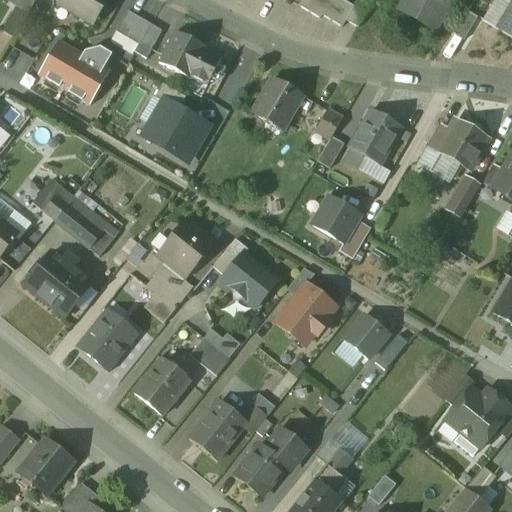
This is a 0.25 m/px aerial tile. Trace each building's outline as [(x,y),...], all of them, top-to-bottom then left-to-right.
[(35,6),(25,0),(22,0),(17,9),(29,16),(35,6)] [(111,0),(62,0),(58,7),(94,28),(111,0)] [(304,0),(299,9),(321,22),(323,18),(343,30),(347,24),(355,10),(338,0),(304,0)] [(455,0),(406,0),(399,13),(435,35),(455,0)] [(372,9),(360,1),(355,10),(347,24),(359,31),(372,9)] [(29,16),(17,9),(3,34),(15,41),(29,16)] [(511,10),(498,33),(511,41),(511,10)] [(478,21),(466,13),(453,36),(465,44),(478,21)] [(151,28),(129,14),(116,35),(139,48),(151,28)] [(151,28),(139,48),(135,55),(147,62),(162,34),(151,28)] [(207,52),(176,35),(160,66),(191,83),(192,81),(208,89),(222,61),(206,53),(207,52)] [(58,44),(38,79),(90,110),(110,75),(104,72),(111,59),(100,52),(84,55),(83,59),(58,44)] [(21,74),(30,58),(21,53),(11,68),(21,74)] [(274,82),(253,117),(283,134),(294,117),(304,100),(304,99),(274,82)] [(155,101),(163,107),(165,103),(179,111),(185,101),(163,88),(155,101)] [(314,106),(304,100),(294,117),(304,123),(314,106)] [(163,107),(143,141),(186,166),(209,129),(179,111),(165,103),(163,107)] [(343,122),(328,113),(316,134),(331,143),(332,141),(343,122)] [(402,131),(371,113),(363,128),(364,128),(351,151),(350,151),(350,152),(365,161),(380,169),(380,168),(401,131),(402,132),(402,131)] [(456,124),(449,137),(441,132),(432,148),(439,153),(438,155),(470,173),(488,143),(456,124)] [(344,148),(332,141),(331,143),(318,165),(330,172),(344,148)] [(365,161),(350,152),(344,162),(359,171),(365,161)] [(511,156),(502,173),(500,172),(490,190),(511,203),(511,156)] [(466,181),(447,212),(462,220),(480,189),(466,181)] [(62,191),(52,183),(47,190),(57,198),(62,191)] [(47,190),(34,206),(44,214),(57,198),(47,190)] [(57,198),(44,214),(56,223),(74,200),(62,191),(57,198)] [(108,228),(74,200),(56,223),(90,251),(108,228)] [(360,219),(329,200),(313,229),(344,247),(358,224),(360,219)] [(32,227),(16,214),(6,227),(19,237),(17,240),(20,243),(32,227)] [(6,227),(0,221),(0,261),(12,246),(13,246),(15,244),(14,244),(17,240),(19,237),(6,227)] [(187,223),(159,257),(187,280),(215,246),(187,223)] [(371,232),(358,224),(344,247),(340,254),(353,262),(371,232)] [(90,251),(90,252),(100,260),(119,237),(108,228),(90,251)] [(236,242),(213,270),(225,279),(244,256),(245,257),(249,252),(236,242)] [(68,256),(62,263),(52,255),(25,288),(66,321),(92,288),(73,272),(79,265),(68,256)] [(245,257),(244,256),(225,279),(235,287),(231,292),(255,312),(278,284),(245,257)] [(190,295),(161,272),(147,290),(156,297),(156,296),(176,312),(190,295)] [(511,285),(494,316),(511,326),(511,285)] [(307,288),(277,325),(302,345),(312,333),(318,338),(328,325),(326,323),(336,310),(307,288)] [(176,312),(156,296),(156,297),(145,310),(165,327),(176,312)] [(108,312),(77,350),(109,375),(139,337),(108,312)] [(389,337),(365,318),(345,343),(369,363),(389,337)] [(398,338),(376,366),(385,373),(408,345),(398,338)] [(231,363),(204,341),(190,358),(217,380),(223,373),(231,363)] [(245,366),(235,358),(231,363),(223,373),(233,381),(245,366)] [(163,362),(135,396),(163,419),(191,385),(163,362)] [(464,380),(446,403),(455,410),(471,390),(473,387),(464,380)] [(489,404),(471,390),(455,410),(445,423),(461,437),(455,444),(473,459),(480,452),(481,452),(496,433),(511,413),(511,411),(495,397),(489,404)] [(220,404),(190,441),(218,463),(243,430),(247,426),(244,423),(220,404)] [(256,409),(244,423),(247,426),(243,430),(253,438),(268,419),(256,409)] [(511,413),(496,433),(507,441),(511,435),(511,413)] [(1,434),(0,435),(0,474),(20,449),(1,434)] [(303,458),(277,437),(265,452),(286,469),(286,470),(290,474),(303,458)] [(333,441),(317,460),(327,468),(328,468),(340,452),(341,452),(343,449),(333,441)] [(73,466),(45,444),(20,475),(48,497),(73,466)] [(265,452),(260,448),(236,478),(262,499),(286,470),(286,469),(265,452)] [(340,452),(328,468),(340,477),(353,462),(341,452),(340,452)] [(511,455),(502,467),(511,475),(511,455)] [(327,468),(315,483),(331,495),(343,480),(340,477),(328,468),(327,468)] [(497,480),(484,470),(467,492),(479,502),(497,480)] [(385,478),(369,499),(380,508),(397,487),(385,478)] [(315,483),(292,511),(336,511),(343,505),(331,495),(315,483)] [(82,486),(66,506),(72,511),(81,511),(88,504),(96,510),(102,502),(82,486)] [(450,511),(491,511),(492,511),(479,502),(467,492),(450,511)]
